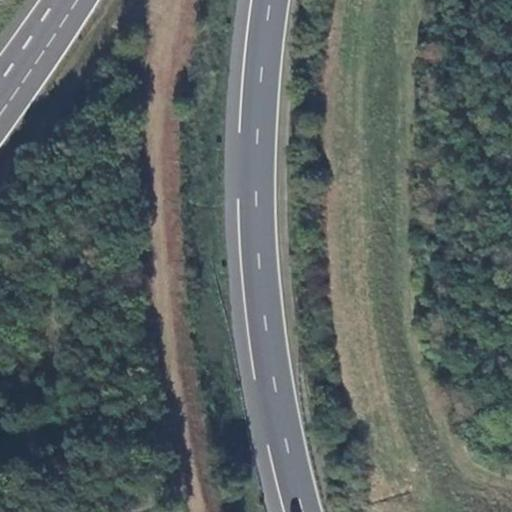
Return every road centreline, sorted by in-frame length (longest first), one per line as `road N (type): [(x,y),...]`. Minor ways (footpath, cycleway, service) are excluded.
road 1 (trunk): [(270,0),(255,209),(266,339),(303,511)]
road 2 (trunk): [(77,0),(0,114)]
